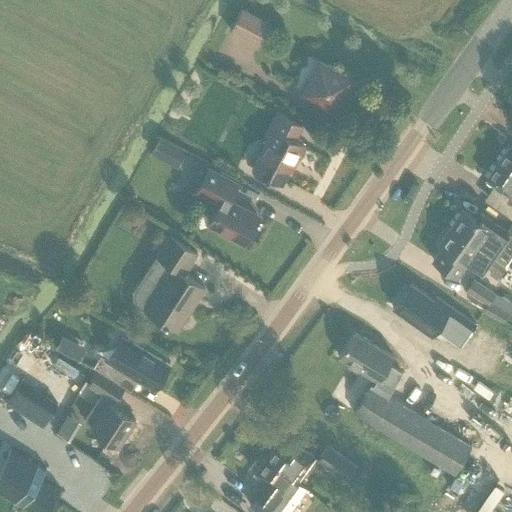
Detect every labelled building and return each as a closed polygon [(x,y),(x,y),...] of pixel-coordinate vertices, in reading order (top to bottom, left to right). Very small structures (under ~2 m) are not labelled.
[(269,25),(240,9),(227,33),(255,49),(269,25)] [(352,80),(319,62),(302,95),(320,105),(319,107),(335,115),(344,100),(342,99),(352,80)] [(302,125),(277,112),(265,135),(270,137),(253,168),(282,184),(294,161),(296,162),(305,145),(294,140),(302,125)] [(158,137),(150,153),(174,166),(183,150),(158,137)] [(511,147),(509,146),(498,161),(485,180),(494,186),(485,199),(511,218),(511,147)] [(196,191),(218,202),(206,224),(209,225),(241,243),(256,214),(229,200),(238,184),(208,168),(196,191)] [(462,210),(450,228),(500,262),(511,244),(511,226),(509,224),(505,230),(480,213),(476,219),(462,210)] [(500,262),(450,228),(438,244),(442,247),(433,260),(457,277),(466,263),(479,272),(483,266),(499,277),(507,266),(500,262)] [(197,254),(170,236),(156,256),(133,292),(132,300),(135,306),(176,332),(204,288),(184,274),(197,254)] [(493,293),(472,279),(465,290),(486,305),(493,293)] [(431,335),(436,329),(459,346),(474,325),(435,296),(432,300),(409,283),(392,307),(431,335)] [(131,318),(120,312),(114,322),(125,329),(131,318)] [(393,356),(353,331),(338,356),(367,373),(369,370),(377,375),(354,412),(454,473),(471,445),(388,395),(402,372),(388,364),(393,356)] [(77,347),(61,339),(55,349),(71,358),(77,347)] [(137,379),(155,390),(170,364),(131,340),(116,364),(101,355),(93,367),(100,372),(123,385),(130,390),(137,379)] [(121,387),(123,385),(100,372),(91,388),(102,394),(85,420),(94,426),(92,430),(117,447),(135,420),(109,404),(111,400),(115,403),(124,388),(121,387)] [(57,403),(20,379),(6,401),(43,425),(57,403)] [(296,439),(315,446),(319,435),(301,428),(296,439)] [(278,441),(266,457),(292,476),(289,479),(296,483),(315,457),(308,452),(293,442),(288,449),(278,441)] [(356,466),(325,446),(313,464),(343,484),(356,466)] [(0,492),(31,511),(47,511),(61,490),(41,477),(46,469),(11,447),(10,448),(17,453),(0,479),(0,492)] [(289,511),(305,490),(296,483),(289,479),(292,476),(266,457),(254,473),(267,482),(248,507),(255,511),(274,511),(276,511),(277,511),(289,511)]
